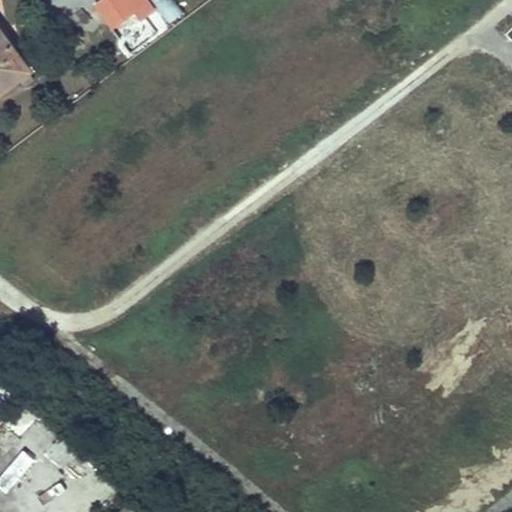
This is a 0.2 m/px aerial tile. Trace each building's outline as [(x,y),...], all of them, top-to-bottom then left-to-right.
[(149,0),(91,0),(89,2),(110,30),(132,14),(138,22),(156,9),(149,0)] [(0,91),(26,71),(0,36),(0,91)] [(479,377),(505,358),(487,333),(461,353),(479,377)] [(171,384),(196,402),(215,376),(189,358),(171,384)] [(505,419),(511,409),(511,405),(493,390),(484,402),(505,419)] [(359,438),(371,466),(400,453),(388,426),(359,438)] [(270,435),(266,448),(290,455),(294,443),(270,435)] [(409,501),(412,511),(444,511),(437,492),(409,501)] [(131,511),(121,503),(113,511),(131,511)]
